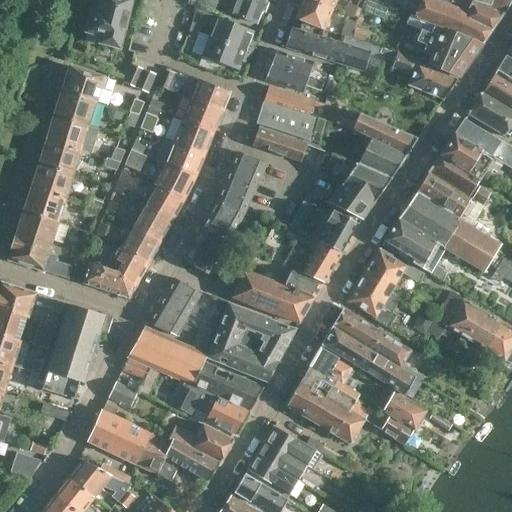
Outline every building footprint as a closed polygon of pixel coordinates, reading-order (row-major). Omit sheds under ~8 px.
[(118,46),(130,0),(97,0),(92,20),(89,19),(86,30),(89,31),(87,37),(118,46)] [(187,0),(186,7),(195,10),(198,0),(187,0)] [(237,0),(232,15),(256,24),(265,0),(237,0)] [(308,23),(307,26),(320,30),(321,28),(324,29),(332,9),(312,0),(303,0),(296,18),(308,23)] [(312,0),(332,9),(335,0),(312,0)] [(421,0),(415,16),(448,30),(482,44),(503,14),(468,0),(451,0),(450,5),(444,3),(445,0),(421,0)] [(471,0),(472,0),(505,10),(510,0),(471,0)] [(360,11),(349,7),(347,14),(358,18),(360,11)] [(217,17),(209,36),(251,54),(255,43),(250,41),(253,32),(217,17)] [(341,36),(343,37),(346,38),(350,39),(355,25),(347,21),(341,36)] [(189,29),(198,33),(201,26),(192,22),(189,29)] [(305,31),(292,27),(285,47),(338,63),(346,38),(343,37),(342,42),(319,35),(320,30),(307,26),(305,31)] [(355,27),(351,36),(363,40),(366,31),(355,27)] [(458,78),(467,64),(482,44),(448,30),(447,33),(434,28),(431,34),(421,30),(416,41),(426,46),(422,53),(432,57),(428,65),(458,78)] [(198,33),(189,29),(187,37),(196,40),(198,33)] [(251,54),(209,36),(201,56),(238,71),(241,62),(246,64),(251,54)] [(350,39),(346,38),(338,63),(363,71),(371,46),(350,39)] [(279,51),(274,67),(325,82),(327,75),(312,69),(314,62),(279,51)] [(443,100),(456,81),(420,65),(421,62),(398,54),(393,68),(412,75),(408,85),(443,100)] [(511,60),(505,56),(494,74),(511,84),(511,60)] [(122,82),(135,87),(143,69),(130,64),(122,82)] [(61,90),(95,101),(100,88),(104,89),(107,78),(69,66),(61,90)] [(322,90),(325,82),(274,67),(268,82),(304,92),(306,85),(322,90)] [(143,69),(135,87),(146,92),(154,74),(143,69)] [(164,70),(157,85),(166,89),(172,74),(164,70)] [(511,84),(494,74),(483,92),(505,105),(511,109),(511,84)] [(179,95),(189,99),(221,112),(229,92),(197,79),(193,90),(183,86),(179,95)] [(268,88),(263,102),(309,116),(313,102),(268,88)] [(61,90),(53,114),(87,125),(95,101),(61,90)] [(511,109),(504,106),(481,93),(469,112),(468,114),(504,135),(510,127),(511,128),(511,109)] [(127,112),(129,113),(137,117),(143,103),(133,99),(127,112)] [(152,99),(148,107),(159,112),(162,103),(152,99)] [(189,99),(181,120),(212,132),(221,112),(189,99)] [(309,116),(263,102),(259,114),(256,123),(310,139),(312,132),(320,134),(324,121),(309,116)] [(148,107),(145,116),(155,120),(159,112),(148,107)] [(137,117),(129,113),(124,125),(133,127),(137,117)] [(53,114),(52,118),(46,139),(80,150),(87,125),(53,114)] [(352,130),(366,135),(404,155),(415,139),(359,115),(355,122),(339,115),(336,124),(352,130)] [(511,147),(465,119),(454,135),(493,157),(511,168),(511,147)] [(181,120),(172,141),(203,154),(212,132),(181,120)] [(258,127),(252,145),(300,162),(306,144),(258,127)] [(366,135),(364,141),(361,146),(365,148),(359,163),(389,178),(404,155),(366,135)] [(479,179),(480,177),(493,157),(454,135),(440,155),(479,179)] [(46,139),(38,163),(72,174),(80,150),(46,139)] [(172,141),(163,163),(193,175),(203,154),(172,141)] [(134,142),(130,150),(141,155),(145,147),(134,142)] [(110,159),(118,162),(123,151),(114,148),(110,159)] [(145,157),(141,155),(130,150),(123,166),(139,173),(145,157)] [(264,163),(236,152),(229,168),(257,180),(264,163)] [(337,174),(342,160),(330,155),(324,169),(337,174)] [(334,206),(360,218),(369,205),(368,204),(369,200),(372,201),(389,178),(344,158),(338,174),(345,177),(326,203),(334,206)] [(428,172),(426,175),(467,198),(477,183),(437,158),(428,172)] [(104,167),(114,170),(118,162),(110,159),(106,159),(104,167)] [(38,163),(36,170),(30,186),(64,198),(72,174),(38,163)] [(153,183),(156,184),(184,198),(193,175),(163,163),(162,165),(153,183)] [(229,168),(223,184),(251,196),(257,180),(229,168)] [(129,173),(122,169),(113,190),(120,194),(129,173)] [(462,220),(473,201),(467,198),(426,175),(415,192),(462,220)] [(154,187),(143,206),(171,221),(183,199),(184,198),(156,184),(154,187)] [(223,184),(216,200),(244,212),(251,196),(223,184)] [(30,186),(22,212),(56,223),(64,198),(30,186)] [(471,198),(482,204),(488,194),(478,187),(471,198)] [(306,192),(303,198),(310,202),(313,196),(306,192)] [(446,246),(444,248),(482,272),(485,267),(511,282),(511,253),(498,245),(499,244),(414,193),(398,217),(446,246)] [(87,196),(84,205),(98,209),(101,201),(87,196)] [(300,204),(308,208),(310,202),(303,198),(300,204)] [(108,200),(104,211),(112,215),(117,203),(108,200)] [(243,214),(215,202),(208,214),(243,234),(244,231),(243,228),(237,225),(243,214)] [(300,204),(297,210),(305,214),(308,208),(300,204)] [(94,218),(98,209),(84,205),(82,213),(94,218)] [(143,206),(132,226),(159,242),(171,221),(143,206)] [(349,236),(360,218),(334,206),(328,217),(324,215),(310,238),(340,251),(349,236)] [(297,210),(295,216),(302,219),(305,214),(297,210)] [(22,212),(11,247),(7,259),(66,278),(70,266),(50,259),(51,255),(47,253),(52,240),(60,243),(66,226),(56,223),(22,212)] [(243,234),(208,214),(200,229),(226,244),(232,234),(238,237),(241,236),(243,234)] [(295,216),(292,222),(299,225),(302,219),(295,216)] [(386,248),(441,279),(444,275),(441,268),(434,264),(444,248),(446,246),(398,217),(397,219),(383,240),(389,243),(386,248)] [(299,225),(292,222),(289,228),(296,231),(299,225)] [(98,223),(94,234),(102,238),(107,227),(98,223)] [(146,263),(159,242),(132,226),(119,248),(146,263)] [(226,244),(200,229),(191,245),(226,264),(227,261),(226,258),(221,255),(226,244)] [(299,233),(289,252),(282,265),(322,282),(340,251),(310,238),(299,233)] [(226,264),(191,245),(182,260),(209,275),(215,264),(220,267),(224,266),(226,264)] [(146,263),(119,248),(117,247),(111,257),(112,258),(121,263),(116,271),(126,275),(123,280),(133,286),(146,263)] [(378,247),(368,265),(362,275),(389,292),(401,273),(415,281),(420,272),(406,263),(405,265),(391,257),(392,255),(378,247)] [(112,258),(111,257),(103,253),(99,259),(108,264),(112,258)] [(99,259),(95,266),(88,264),(82,283),(127,297),(133,286),(123,280),(126,275),(116,271),(121,263),(112,258),(108,264),(99,259)] [(241,270),(230,297),(229,297),(297,323),(319,286),(288,273),(282,286),(241,270)] [(362,275),(347,300),(353,304),(352,305),(360,309),(374,317),(373,318),(387,327),(394,315),(392,314),(400,299),(389,293),(389,292),(362,275)] [(193,304),(199,293),(173,278),(164,293),(197,311),(198,309),(197,306),(193,304)] [(0,309),(18,315),(26,318),(30,305),(57,313),(61,303),(0,283),(0,309)] [(445,326),(461,298),(450,291),(434,319),(444,325),(445,326)] [(164,293),(155,308),(182,321),(187,313),(191,316),(194,315),(197,311),(164,293)] [(468,340),(483,349),(500,321),(461,298),(445,326),(460,334),(457,338),(466,343),(468,340)] [(227,302),(218,324),(238,332),(240,327),(253,332),(252,336),(263,342),(258,353),(276,363),(295,329),(227,302)] [(67,304),(41,389),(48,391),(73,399),(79,380),(83,381),(99,330),(106,333),(111,318),(67,304)] [(182,322),(182,321),(155,308),(146,323),(174,335),(178,328),(183,330),(190,327),(182,322)] [(0,336),(10,340),(11,339),(18,315),(0,309),(0,336)] [(410,350),(342,309),(332,326),(399,367),(410,350)] [(444,325),(434,319),(426,331),(437,337),(444,325)] [(31,345),(46,349),(53,326),(38,321),(31,345)] [(511,328),(500,321),(483,349),(507,364),(511,362),(511,328)] [(218,324),(210,345),(231,352),(234,344),(258,353),(263,342),(252,336),(253,332),(240,327),(238,332),(218,324)] [(192,385),(201,364),(206,354),(144,327),(127,360),(148,369),(181,383),(182,382),(191,386),(192,385)] [(331,327),(321,344),(403,394),(413,377),(331,327)] [(0,362),(11,366),(19,341),(11,339),(10,340),(0,336),(0,362)] [(205,358),(266,382),(276,363),(258,353),(234,344),(231,352),(210,345),(205,358)] [(308,366),(340,385),(351,367),(319,348),(308,366)] [(34,359),(30,372),(38,374),(43,362),(34,359)] [(144,381),(148,369),(127,360),(121,371),(144,381)] [(11,366),(0,362),(0,389),(3,390),(19,395),(21,389),(5,385),(11,366)] [(248,411),(262,388),(228,372),(223,383),(212,377),(215,368),(201,364),(192,385),(248,411)] [(363,419),(373,425),(379,416),(365,407),(364,408),(353,402),(357,395),(340,385),(308,366),(299,381),(331,400),(363,419)] [(34,387),(38,374),(30,372),(26,384),(34,387)] [(284,406),(316,425),(331,400),(299,381),(284,406)] [(248,411),(192,385),(191,386),(182,382),(181,383),(171,405),(187,412),(192,403),(209,411),(205,420),(234,434),(248,411)] [(115,383),(108,398),(119,404),(121,400),(131,405),(137,393),(115,383)] [(41,389),(37,400),(45,403),(48,391),(41,389)] [(382,411),(413,430),(424,412),(393,393),(382,411)] [(348,444),(363,419),(331,400),(316,425),(348,444)] [(104,404),(101,411),(113,416),(116,409),(104,404)] [(67,413),(59,411),(57,419),(65,421),(67,413)] [(87,442),(135,465),(150,434),(113,416),(101,411),(87,442)] [(379,416),(373,425),(404,444),(413,430),(382,411),(379,416)] [(447,433),(451,427),(431,415),(428,421),(447,433)] [(173,427),(168,439),(170,438),(206,457),(207,455),(218,462),(231,440),(201,424),(195,437),(173,427)] [(264,440),(305,466),(310,468),(319,453),(272,426),(264,440)] [(169,479),(177,465),(207,480),(218,462),(207,455),(206,457),(170,438),(168,439),(164,440),(150,434),(135,465),(156,474),(157,473),(169,479)] [(304,444),(318,453),(323,446),(309,437),(304,444)] [(264,440),(255,454),(297,480),(305,466),(264,440)] [(32,444),(29,452),(43,457),(46,448),(32,444)] [(15,453),(9,471),(28,478),(38,460),(15,453)] [(288,495),(297,480),(255,454),(246,469),(288,495)] [(108,478),(110,476),(80,461),(66,478),(92,498),(101,487),(115,494),(122,484),(108,478)] [(126,482),(129,477),(114,469),(111,474),(126,482)] [(280,511),(279,511),(286,499),(244,474),(231,496),(257,511),(280,511)] [(66,478),(53,495),(74,511),(80,511),(92,498),(66,478)] [(124,482),(122,484),(115,494),(111,498),(117,504),(126,492),(131,486),(124,482)] [(134,499),(126,492),(117,504),(125,510),(134,499)] [(151,500),(142,511),(144,511),(171,511),(150,494),(147,497),(151,500)] [(39,511),(74,511),(53,495),(39,511)] [(257,511),(231,496),(230,497),(218,511),(257,511)] [(333,511),(319,503),(313,511),(333,511)]
